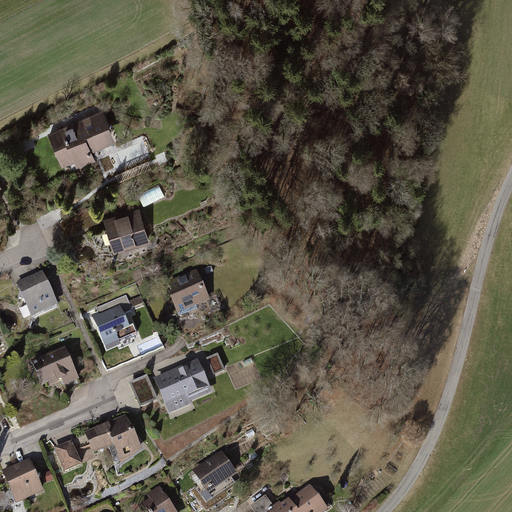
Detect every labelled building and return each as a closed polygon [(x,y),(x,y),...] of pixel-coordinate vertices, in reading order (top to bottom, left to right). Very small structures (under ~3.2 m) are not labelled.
[(115,141),(103,112),(48,134),(62,167),(74,162),(77,169),(97,161),(92,150),(115,141)] [(114,255),(150,245),(139,208),(129,211),(130,215),(116,219),(115,216),(103,219),(114,255)] [(211,303),(197,271),(166,285),(181,317),(211,303)] [(59,308),(43,273),(17,285),(33,320),(59,308)] [(135,336),(121,304),(90,317),(105,350),(135,336)] [(80,382),(65,348),(31,363),(43,390),(57,384),(60,391),(80,382)] [(199,359),(154,380),(172,420),(196,409),(194,403),(214,394),(199,359)] [(146,379),(133,385),(142,405),(155,399),(146,379)] [(127,417),(85,436),(95,459),(115,450),(122,466),(145,455),(127,417)] [(84,469),(72,442),(53,450),(65,477),(84,469)] [(223,454),(194,474),(213,501),(242,481),(223,454)] [(45,493),(30,460),(3,472),(17,505),(45,493)] [(311,484),(270,511),(325,511),(329,510),(311,484)] [(145,511),(175,511),(161,490),(149,498),(151,502),(142,507),(145,511)]
